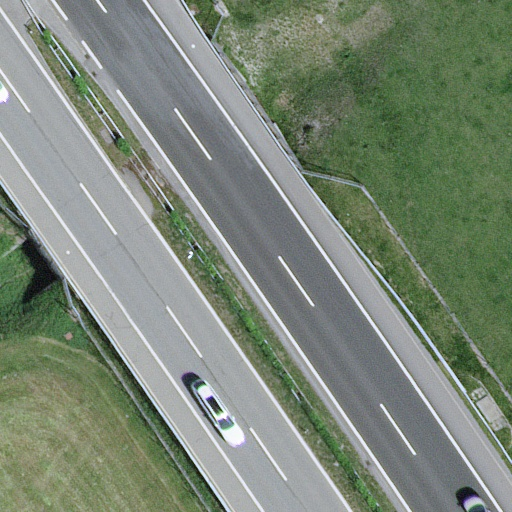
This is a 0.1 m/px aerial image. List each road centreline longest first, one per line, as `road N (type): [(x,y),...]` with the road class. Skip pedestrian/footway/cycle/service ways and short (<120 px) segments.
road 1 (motorway): [(454,511),(96,0)]
road 2 (motorway): [(0,65),(152,278),(303,511)]
